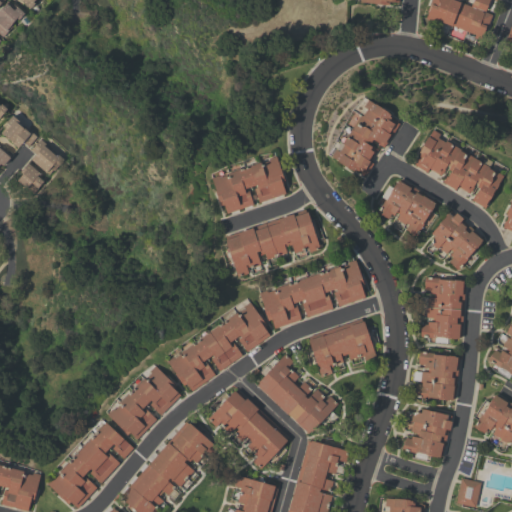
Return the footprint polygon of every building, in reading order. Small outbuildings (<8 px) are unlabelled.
[(33,0),(32,2),(34,3),(30,9),(19,0),(33,0)] [(458,0),(458,1),(470,6),(472,0),(489,0),(484,12),(491,15),(486,27),(485,27),(480,40),(473,38),(474,35),(433,19),(432,21),(425,18),(427,12),(431,0),(458,0)] [(2,37),(0,35),(0,9),(7,1),(12,5),(13,4),(23,13),(18,19),(16,18),(11,24),(12,26),(2,37)] [(383,147),(377,144),(378,143),(372,139),(370,142),(368,141),(367,143),(377,149),(369,161),(373,164),(365,176),(363,174),(362,176),(360,174),(360,173),(354,169),(353,171),(350,169),(330,156),(335,149),(339,151),(343,144),(342,143),(360,115),(362,117),(367,109),(363,107),(367,100),(374,104),(375,103),(388,112),(387,112),(390,114),(389,116),(390,117),(390,118),(398,123),(383,147)] [(0,132),(4,128),(3,127),(6,123),(6,122),(12,115),(19,121),(17,123),(23,128),(25,127),(36,137),(28,146),(22,142),(17,147),(0,132)] [(471,200),(474,194),(475,195),(479,188),(476,186),(477,185),(474,183),(472,187),(473,187),(469,193),(457,186),(455,190),(442,182),(446,176),(447,177),(450,171),(447,169),(449,167),(446,165),(443,169),(444,170),(440,176),(428,168),(426,172),(414,165),(415,163),(415,162),(417,159),(420,156),(419,155),(420,153),(418,152),(420,149),(427,136),(428,137),(432,130),(439,134),(437,138),(444,142),(445,140),(460,149),(459,150),(466,154),(474,158),(490,167),(489,168),(502,176),(498,184),(495,188),(491,194),(493,194),(484,208),(471,200)] [(35,153),(31,150),(40,139),(50,148),(48,150),(56,156),(58,155),(63,159),(59,164),(59,165),(53,171),(52,170),(48,174),(30,159),(35,153)] [(0,145),(11,155),(3,165),(0,163),(0,145)] [(211,178),(218,175),(219,177),(227,175),(226,172),(260,162),(260,163),(269,160),(268,158),(276,156),(280,171),(281,171),(285,183),(282,184),(285,194),(258,203),(254,188),(257,187),(256,185),(243,189),(244,191),(248,190),(253,205),(226,214),(223,204),(219,205),(211,178)] [(40,171),(36,176),(43,181),(37,187),(38,188),(33,194),(26,187),(25,188),(16,180),(22,174),(20,172),(27,163),(28,163),(29,162),(40,171)] [(380,197),(387,185),(392,188),(395,182),(396,183),(398,180),(399,181),(400,179),(435,200),(434,202),(434,203),(433,205),(434,205),(428,215),(427,215),(422,223),(423,224),(415,236),(408,232),(408,231),(405,229),(408,224),(405,223),(404,224),(396,219),(399,214),(396,212),(394,215),(391,214),(388,219),(377,212),(384,200),(380,197)] [(511,231),(502,227),(503,225),(502,224),(504,221),(505,221),(507,216),(505,215),(511,200),(511,231)] [(305,209),(306,212),(307,211),(313,229),(314,228),(316,233),(314,234),(319,249),(309,252),(307,247),(303,248),(304,250),(294,253),(291,245),(284,247),(286,253),(266,259),(264,254),(257,256),(260,265),(250,268),(249,266),(246,268),(248,273),(237,277),(234,268),(227,271),(220,250),(227,247),(224,239),(225,239),(225,236),(305,209)] [(454,214),(456,212),(462,218),(461,220),(482,238),(481,239),(482,240),(480,242),(480,243),(473,251),(472,251),(466,258),(467,259),(458,270),(448,262),(452,257),(449,255),(452,252),(449,249),(445,254),(438,247),(436,249),(431,244),(432,242),(430,240),(434,236),(431,233),(450,210),(454,214)] [(338,307),(333,292),(336,291),(336,289),(323,293),(324,295),(327,294),(332,308),(306,317),(301,303),(305,302),(304,300),(292,304),(292,306),(296,305),(300,319),(274,328),(271,319),(268,320),(259,293),(266,290),(267,292),(275,289),(274,288),(339,266),(340,267),(348,264),(347,262),(355,260),(359,274),(360,273),(365,287),(361,288),(364,297),(338,307)] [(419,307),(420,296),(433,297),(434,294),(430,293),(430,291),(423,290),(424,277),(441,278),(441,279),(453,280),(454,279),(460,280),(460,281),(463,281),(462,282),(464,282),(460,338),(458,337),(458,339),(455,338),(455,339),(446,338),(446,343),(433,342),(434,337),(420,336),(421,324),(427,324),(427,321),(432,322),(432,318),(426,318),(426,307),(419,307)] [(267,325),(264,328),(269,335),(246,352),(238,340),(240,338),(239,335),(228,343),(230,345),(233,343),(241,355),(219,371),(210,359),(213,357),(212,355),(201,362),(203,365),(206,363),(214,375),(191,391),(186,383),(183,385),(166,362),(173,357),(174,359),(181,353),(180,353),(236,312),(237,314),(244,309),(243,307),(249,302),(257,314),(258,313),(267,325)] [(361,318),(362,321),(363,321),(369,338),(370,337),(372,342),(370,343),(376,358),(365,362),(363,356),(360,357),(359,356),(349,359),(347,354),(340,356),(342,362),(332,365),(332,367),(329,368),(331,374),(320,377),(315,362),(314,362),(312,357),(314,357),(308,340),(309,339),(308,337),(361,318)] [(507,378),(496,371),(498,367),(488,361),(488,360),(488,359),(494,349),(499,353),(501,350),(504,352),(506,349),(501,346),(507,337),(504,336),(507,329),(511,322),(511,375),(510,374),(507,378)] [(454,399),(452,399),(451,400),(449,400),(449,401),(437,399),(437,398),(428,397),(428,398),(413,397),(414,387),(415,387),(415,384),(421,385),(421,382),(420,382),(421,372),(427,372),(427,368),(423,368),(423,365),(418,364),(418,360),(419,352),(419,351),(433,353),(433,354),(443,355),(454,356),(454,357),(457,357),(457,358),(459,359),(454,399)] [(330,411),(336,416),(330,422),(326,419),(324,421),(322,419),(310,432),(309,431),(308,433),(256,386),(258,383),(285,354),(292,361),(288,366),(291,368),(290,369),(298,376),(294,381),(299,386),(303,382),(311,389),(304,396),(307,399),(316,389),(324,396),(320,400),(323,402),(329,396),(337,403),(330,411)] [(160,415),(149,404),(152,402),(150,400),(141,410),(143,412),(146,410),(155,419),(136,439),(126,430),(124,432),(117,425),(118,425),(107,414),(112,409),(113,410),(119,404),(119,403),(143,378),(144,380),(151,373),(149,371),(154,366),(164,376),(165,375),(175,385),(173,388),(180,395),(160,415)] [(288,437),(285,440),(286,440),(260,469),(252,461),(256,456),(246,446),(251,441),(245,436),(241,441),(233,434),(238,429),(235,426),(228,433),(220,426),(222,424),(220,422),(215,427),(207,419),(233,391),(234,391),(236,389),(288,437)] [(511,403),(511,440),(509,444),(507,443),(505,445),(499,441),(500,439),(492,434),(495,429),(491,426),(489,430),(486,428),(483,433),(480,431),(480,432),(473,427),(474,427),(473,426),(480,414),(481,415),(494,395),(495,395),(496,394),(511,403)] [(449,421),(451,422),(449,431),(447,430),(441,456),(439,456),(439,457),(436,457),(425,455),(425,454),(416,452),(415,453),(401,449),(403,441),(404,441),(405,438),(410,439),(411,436),(415,437),(416,433),(410,432),(412,421),(410,421),(412,414),(414,415),(415,412),(420,413),(421,409),(444,414),(444,412),(448,413),(447,415),(450,415),(449,421)] [(185,421),(187,423),(188,423),(201,435),(203,433),(207,437),(206,438),(217,449),(210,457),(205,453),(195,463),(191,459),(186,465),(193,470),(179,487),(169,478),(166,481),(174,487),(167,495),(163,491),(158,497),(162,501),(155,509),(156,509),(153,511),(135,511),(121,499),(122,498),(120,496),(185,421)] [(113,431),(114,429),(118,432),(117,434),(132,448),(123,458),(112,448),(114,446),(112,444),(103,454),(106,457),(109,454),(118,463),(100,483),(89,473),(91,471),(89,469),(80,478),(83,480),(85,478),(95,488),(77,508),(74,505),(73,506),(69,502),(68,504),(46,484),(52,478),(53,480),(59,474),(58,473),(104,422),(113,431)] [(286,511),(307,441),(310,442),(310,441),(328,446),(328,444),(333,445),(333,447),(348,451),(345,462),(338,460),(334,474),(327,472),(325,479),(332,481),(329,491),(323,489),(322,493),(331,495),(326,511),(286,511)] [(0,459),(23,466),(39,472),(35,489),(36,489),(33,503),(29,502),(27,511),(0,504),(0,500),(3,489),(6,490),(7,488),(0,486),(0,459)] [(270,511),(234,511),(235,509),(241,511),(243,503),(237,501),(239,492),(240,488),(234,486),(237,475),(252,480),(252,478),(258,479),(257,481),(274,486),(273,487),(277,488),(270,511)] [(460,478),(480,482),(475,507),(455,503),(460,478)] [(388,511),(389,506),(384,506),(385,498),(411,501),(411,503),(416,503),(421,503),(421,504),(424,505),(423,511),(388,511)]
